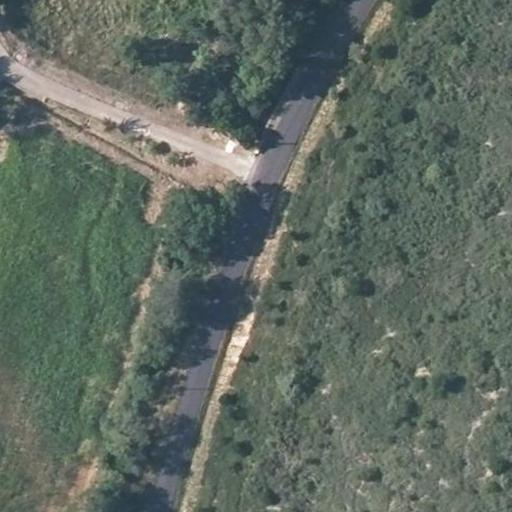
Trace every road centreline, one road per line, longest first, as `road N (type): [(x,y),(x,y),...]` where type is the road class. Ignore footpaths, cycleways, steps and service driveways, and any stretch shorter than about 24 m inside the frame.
road 1 (tertiary): [(167,511),(270,180)]
road 2 (unclassified): [(270,180),(0,59)]
road 3 (tertiary): [(270,180),(323,60),(362,0)]
